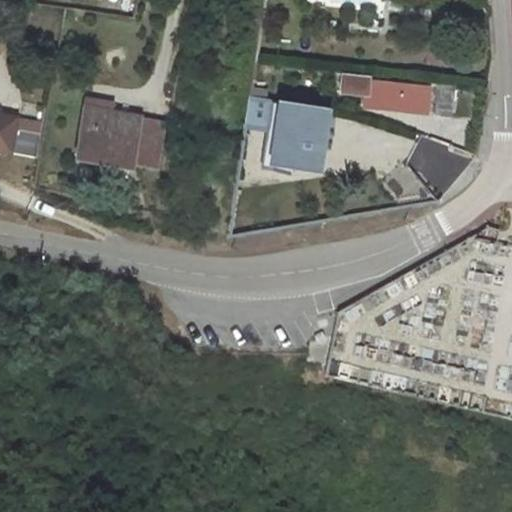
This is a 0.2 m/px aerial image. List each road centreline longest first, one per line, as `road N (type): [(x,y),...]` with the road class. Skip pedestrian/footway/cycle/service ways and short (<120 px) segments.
road 1 (unclassified): [(0,234),(177,271),(275,276),(347,265),(399,245),(466,208),(498,176)]
road 2 (residential): [(498,176),(497,0)]
